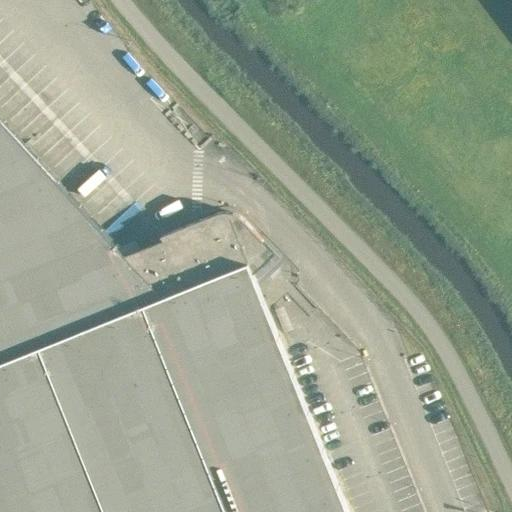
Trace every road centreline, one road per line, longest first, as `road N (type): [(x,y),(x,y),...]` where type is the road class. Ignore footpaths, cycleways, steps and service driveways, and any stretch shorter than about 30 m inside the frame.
road 1 (unclassified): [(511,484),(451,360),(413,304),(121,0)]
road 2 (unknown): [(109,75),(262,216),(350,315),(449,511)]
road 3 (unknown): [(383,511),(326,362)]
